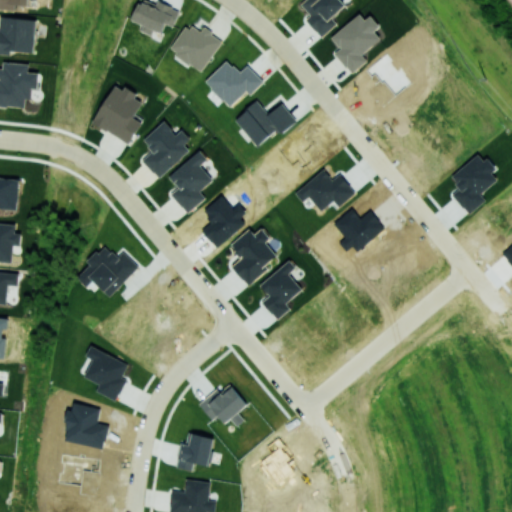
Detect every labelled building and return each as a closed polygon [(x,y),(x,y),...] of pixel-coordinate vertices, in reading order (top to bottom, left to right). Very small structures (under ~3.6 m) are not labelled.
[(0,0),(0,8),(15,10),(15,4),(29,5),(29,0),(0,0)] [(173,26),(180,9),(157,1),(156,3),(148,0),(140,0),(133,20),(143,24),(141,30),(152,34),(153,29),(161,32),(165,23),(173,26)] [(304,0),(301,3),(311,15),(306,19),(321,37),(337,23),(332,17),(346,5),(341,0),(304,0)] [(331,36),(340,48),(335,52),(351,73),(368,60),(363,53),(381,38),(375,30),(380,26),(371,15),(365,19),(360,13),(331,36)] [(34,52),(36,18),(0,16),(0,22),(0,53),(10,54),(10,51),(34,52)] [(169,49),(202,71),(222,40),(203,27),(200,32),(187,23),(169,49)] [(39,72),(29,72),(29,63),(4,61),(3,68),(0,67),(0,105),(25,108),(26,98),(32,99),(33,88),(38,88),(39,72)] [(93,123),(130,143),(141,121),(134,117),(142,102),(134,97),(137,92),(126,86),(124,89),(114,84),(93,123)] [(190,149),(185,144),(191,138),(182,129),(177,134),(165,120),(143,140),(153,150),(142,160),(159,178),(190,149)] [(200,190),(213,179),(201,165),(208,159),(200,150),(169,176),(178,187),(171,193),(187,213),(206,197),(200,190)] [(20,179),(0,176),(0,207),(17,210),(20,179)] [(0,261),(12,262),(13,244),(21,245),(21,233),(15,232),(16,224),(0,222),(0,261)] [(0,302),(7,304),(8,284),(18,285),(19,273),(0,271),(0,302)]
